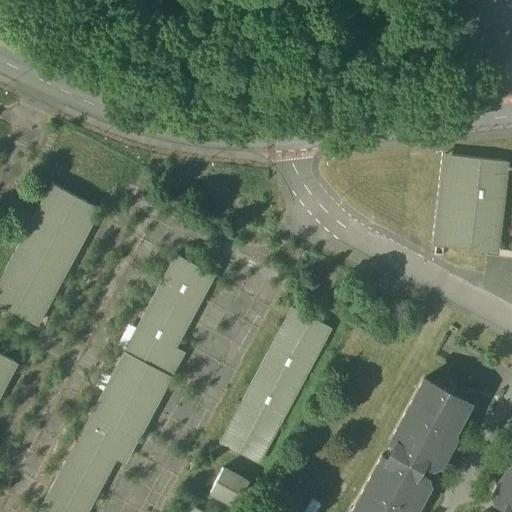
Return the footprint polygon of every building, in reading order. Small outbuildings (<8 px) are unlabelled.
[(404,22),(387,23),(389,46),(406,45),(404,22)] [(506,161),(452,155),(442,246),(495,252),(506,161)] [(51,183),(0,278),(0,305),(36,324),(97,208),(51,183)] [(175,254),(39,511),(41,511),(85,511),(114,458),(122,463),(182,350),(174,346),(212,274),(175,254)] [(291,307),(219,442),(257,462),(329,327),(291,307)] [(0,354),(0,390),(15,362),(0,354)] [(423,364),(343,511),(403,511),(469,389),(423,364)] [(511,511),(511,437),(472,511),(511,511)] [(222,467),(208,492),(233,505),(246,481),(222,467)]
